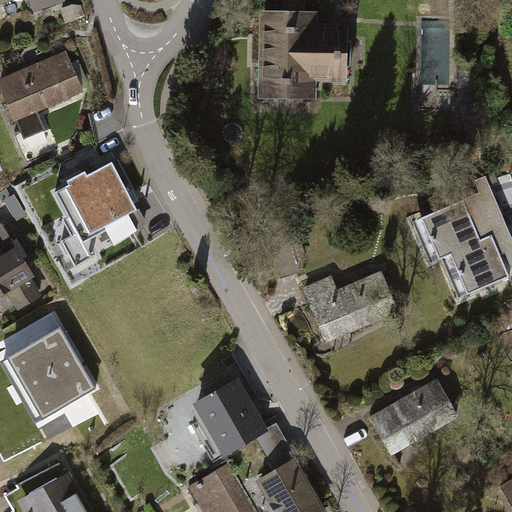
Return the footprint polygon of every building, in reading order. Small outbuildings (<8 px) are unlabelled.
[(53,1),(52,0),(0,0),(0,7),(2,15),(53,1)] [(320,13),(263,12),(262,97),(318,98),(318,80),(352,81),(352,31),(320,31),(320,13)] [(66,55),(4,78),(19,119),(81,97),(66,55)] [(28,140),(48,129),(40,114),(20,125),(28,140)] [(138,213),(112,162),(57,190),(82,241),(138,213)] [(449,252),(466,291),(506,274),(488,233),(477,238),(459,199),(420,215),(438,256),(449,252)] [(0,311),(38,290),(4,230),(0,232),(0,311)] [(383,267),(315,300),(339,347),(406,315),(383,267)] [(60,329),(20,353),(49,401),(89,377),(60,329)] [(241,377),(196,402),(226,456),(271,431),(241,377)] [(439,379),(378,418),(404,459),(465,420),(439,379)] [(323,511),(296,462),(265,479),(282,511),(323,511)] [(252,511),(231,467),(195,485),(208,511),(252,511)] [(86,511),(68,477),(24,501),(29,511),(86,511)] [(511,479),(495,490),(508,511),(511,510),(511,479)]
